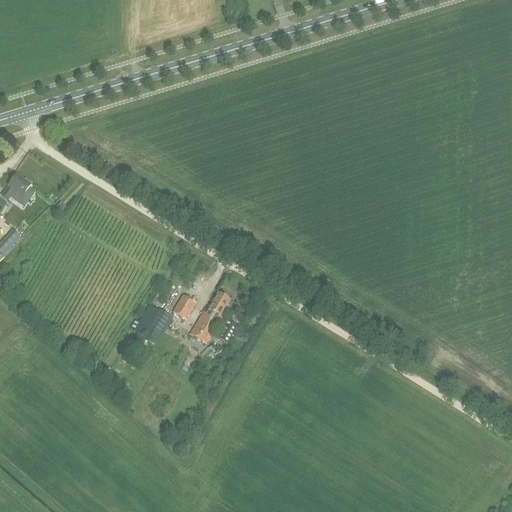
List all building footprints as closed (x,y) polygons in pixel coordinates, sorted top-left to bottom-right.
[(16,176),(2,197),(8,202),(15,192),(23,198),(21,201),(28,206),(35,195),(29,190),(31,187),(30,186),(31,185),(25,180),(24,182),(16,176)] [(65,209),(60,205),(54,211),(59,215),(65,209)] [(2,247),(0,246),(0,253),(2,256),(20,237),(15,233),(2,247)] [(29,241),(25,245),(32,251),(36,247),(29,241)] [(191,336),(206,345),(221,319),(231,301),(219,294),(208,312),(207,311),(191,336)] [(186,322),(196,304),(184,297),(173,314),(186,322)] [(155,345),(171,320),(151,307),(135,333),(155,345)] [(228,344),(238,327),(229,321),(219,339),(228,344)] [(198,354),(205,361),(217,350),(211,342),(198,354)]
